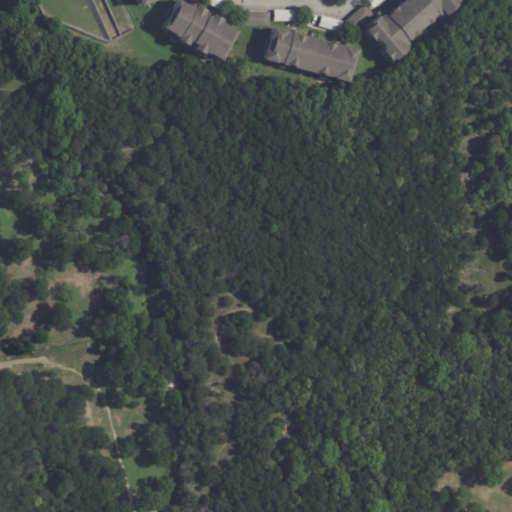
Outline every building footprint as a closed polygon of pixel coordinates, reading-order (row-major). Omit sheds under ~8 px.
[(190,4),(200,10),(198,14),(203,17),(205,13),(216,19),(215,21),(220,23),(219,25),(231,31),(227,39),(233,43),(227,54),(220,50),(215,60),(207,55),(205,59),(198,55),(199,52),(198,51),(196,53),(187,48),(189,43),(183,40),(180,45),(169,39),(171,35),(155,27),(168,0),(173,0),(183,5),(184,4),(188,6),(189,4),(190,4)] [(219,10),(200,0),(222,0),(224,1),(219,10)] [(402,1),(401,0),(454,0),(456,2),(453,4),(455,6),(446,15),(449,17),(443,22),(439,17),(437,19),(434,16),(429,20),(430,21),(416,33),(416,34),(411,38),(410,38),(406,41),(413,49),(407,55),(404,51),(393,61),(391,60),(388,63),(361,32),(364,30),(363,28),(375,17),(377,20),(381,17),(385,22),(386,21),(384,18),(388,14),(388,13),(393,8),(394,9),(402,1)] [(380,0),(371,8),(364,0),(380,0)] [(347,30),(342,24),(362,5),(371,14),(351,34),(347,30)] [(294,11),(293,22),(272,21),(272,10),(294,10),(294,11)] [(268,20),(268,25),(239,25),(239,12),(268,13),(268,20)] [(338,30),(338,31),(317,26),(320,15),(340,21),(338,30)] [(294,34),(298,35),(298,34),(321,40),(320,41),(328,43),(328,42),(334,43),(333,44),(338,45),(338,44),(352,48),(349,59),(355,61),(352,71),(346,70),(343,81),(329,77),(328,81),(321,78),(322,75),(318,74),(318,72),(313,71),(313,72),(288,66),(287,71),(279,68),(280,64),(276,63),(276,62),(272,61),(271,62),(258,58),(266,26),(280,29),(280,30),(284,31),(285,30),(289,31),(289,33),(294,34)]
